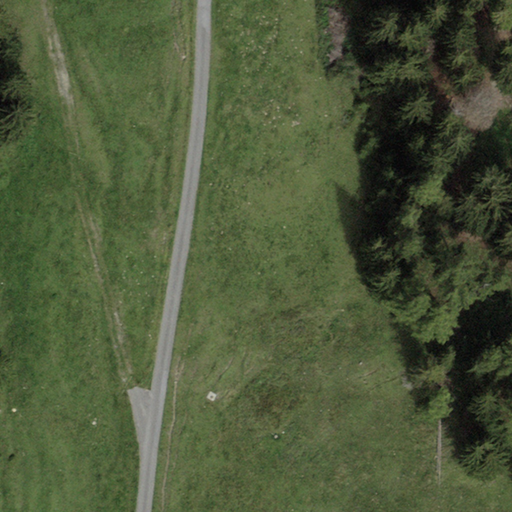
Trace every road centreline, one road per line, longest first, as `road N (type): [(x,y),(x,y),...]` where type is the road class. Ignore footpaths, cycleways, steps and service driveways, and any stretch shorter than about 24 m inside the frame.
road 1 (unclassified): [(204,0),(197,138),(149,511)]
road 2 (track): [(157,448),(131,387),(52,47),(50,0)]
